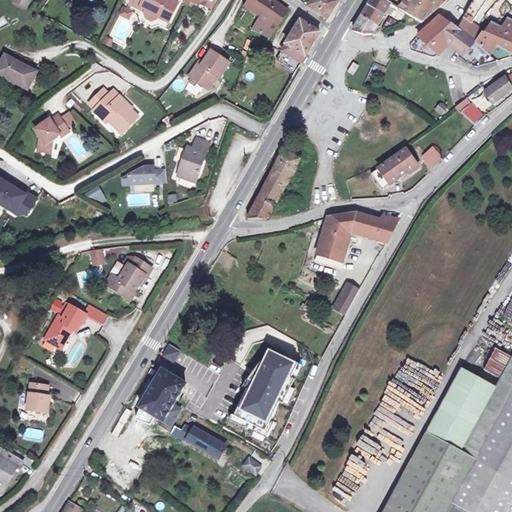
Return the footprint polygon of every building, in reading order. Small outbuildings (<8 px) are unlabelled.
[(130,0),(129,4),(144,11),(145,9),(139,6),(141,3),(134,0),(130,0)] [(156,16),(166,22),(176,2),(173,0),(134,0),(141,3),(139,6),(145,9),(144,11),(143,13),(144,17),(150,21),(155,19),(156,16)] [(264,18),(255,31),(270,38),(288,10),(272,0),(249,0),(246,5),(264,18)] [(307,1),(305,4),(328,19),(338,2),(333,0),(311,0),(310,3),(307,1)] [(382,0),(371,0),(368,6),(384,15),(385,13),(390,4),(382,0)] [(404,0),(399,10),(405,13),(422,23),(444,4),(437,0),(404,0)] [(483,3),(476,0),(471,8),(466,18),(474,24),(486,5),(483,3)] [(398,9),(390,4),(385,13),(393,16),(395,12),(396,12),(398,9)] [(362,16),(377,26),(384,15),(368,6),(362,16)] [(130,12),(122,8),(118,14),(127,18),(130,12)] [(372,34),(377,26),(362,16),(353,31),(360,34),(365,35),(372,34)] [(459,32),(447,22),(441,17),(418,37),(440,55),(448,45),(461,55),(460,57),(470,64),(481,49),(476,45),(459,32)] [(474,24),(466,18),(461,28),(459,32),(476,45),(484,33),(486,35),(487,33),(474,24)] [(503,29),(493,24),(487,33),(486,35),(484,33),(476,45),(481,49),(488,54),(495,46),(499,48),(501,46),(511,52),(511,22),(508,20),(503,29)] [(301,21),(294,32),(313,44),(320,32),(301,21)] [(313,44),(294,32),(286,44),(282,50),(301,62),(313,44)] [(111,39),(105,35),(102,41),(109,44),(111,39)] [(228,64),(210,51),(201,63),(199,66),(196,64),(187,77),(206,90),(215,77),(218,79),(228,64)] [(248,52),(249,59),(257,59),(257,51),(248,52)] [(370,60),(372,54),(366,52),(363,58),(370,60)] [(0,76),(26,91),(36,73),(4,55),(0,62),(0,76)] [(354,75),(359,65),(353,61),(347,71),(354,75)] [(88,72),(95,67),(92,63),(85,68),(88,72)] [(494,104),(511,89),(511,87),(506,79),(505,78),(494,86),(485,94),(494,104)] [(93,111),(95,109),(108,95),(102,89),(88,105),(93,111)] [(108,95),(95,109),(108,122),(120,134),(135,119),(128,112),(121,106),(123,103),(124,103),(112,91),(108,95)] [(442,117),(449,108),(441,102),(434,110),(442,117)] [(130,110),(123,103),(121,106),(128,112),(130,110)] [(466,108),(462,112),(475,127),(481,120),(474,113),(472,114),(466,108)] [(108,122),(95,109),(93,111),(92,112),(106,124),(108,122)] [(68,115),(61,121),(66,128),(73,122),(68,115)] [(39,138),(37,152),(50,154),(52,140),(59,135),(62,138),(69,132),(66,128),(61,121),(57,116),(50,122),(49,120),(34,131),(39,138)] [(167,127),(172,124),(167,116),(162,119),(167,127)] [(194,149),(188,147),(178,175),(196,181),(209,142),(198,138),(194,149)] [(429,168),(443,157),(433,146),(420,157),(429,168)] [(409,175),(418,169),(405,151),(372,176),(383,191),(407,173),(409,175)] [(283,189),(286,185),(299,160),(285,152),(248,221),(259,222),(267,223),(275,221),(295,218),(293,201),(277,202),(283,189)] [(128,176),(128,185),(165,183),(164,171),(153,172),(152,167),(142,168),(143,169),(137,170),(138,175),(128,176)] [(0,181),(0,205),(9,211),(12,206),(21,211),(26,215),(35,200),(21,191),(20,193),(16,191),(0,181)] [(98,187),(85,194),(94,199),(102,194),(98,187)] [(12,206),(9,211),(17,216),(21,211),(12,206)] [(359,213),(353,215),(350,246),(353,233),(388,242),(401,219),(383,218),(382,220),(359,213)] [(350,246),(353,215),(331,219),(318,265),(343,272),(350,246)] [(99,250),(89,252),(91,265),(101,263),(99,250)] [(105,285),(112,289),(129,300),(144,276),(146,277),(151,269),(134,258),(129,266),(127,265),(118,280),(110,276),(105,285)] [(85,271),(77,274),(82,287),(89,285),(85,271)] [(358,272),(351,286),(360,290),(367,278),(358,272)] [(340,279),(331,274),(326,281),(337,286),(340,279)] [(347,283),(340,279),(337,286),(343,290),(347,283)] [(309,312),(314,301),(306,298),(301,309),(309,312)] [(59,307),(54,304),(50,310),(55,313),(59,307)] [(69,306),(68,308),(63,306),(56,319),(43,340),(55,347),(59,341),(63,343),(69,332),(67,331),(69,329),(71,330),(75,333),(85,315),(83,314),(69,306)] [(89,306),(83,314),(85,315),(101,324),(106,316),(89,306)] [(63,343),(59,341),(55,347),(59,350),(63,343)] [(296,362),(267,348),(260,362),(259,361),(245,379),(250,382),(247,388),(245,387),(232,413),(263,429),(278,400),(281,402),(293,377),(289,375),(296,362)] [(502,378),(511,361),(511,356),(499,349),(487,370),(502,378)] [(511,364),(499,388),(463,449),(479,458),(511,400),(511,364)] [(431,431),(463,449),(499,388),(466,369),(431,431)] [(172,406),(184,385),(160,371),(138,408),(169,424),(171,424),(178,412),(177,409),(172,406)] [(47,387),(30,384),(26,411),(46,414),(48,397),(46,397),(47,387)] [(204,416),(209,402),(191,395),(186,410),(204,416)] [(511,400),(479,458),(453,503),(469,511),(507,511),(511,504),(511,400)] [(175,426),(171,432),(185,440),(193,428),(185,424),(181,429),(175,426)] [(24,428),(23,439),(43,441),(44,430),(24,428)] [(193,428),(185,440),(217,459),(224,446),(193,428)] [(479,458),(463,449),(431,431),(383,511),(448,511),(453,503),(479,458)] [(23,463),(0,449),(0,492),(2,494),(17,468),(19,469),(23,463)] [(250,455),(241,466),(256,477),(264,466),(250,455)] [(107,459),(99,470),(128,492),(137,480),(107,459)] [(345,467),(343,472),(345,473),(342,479),(350,483),(356,473),(345,467)] [(337,481),(333,487),(347,498),(352,492),(337,481)] [(79,511),(81,509),(68,501),(60,511),(79,511)] [(469,511),(453,503),(448,511),(469,511)]
